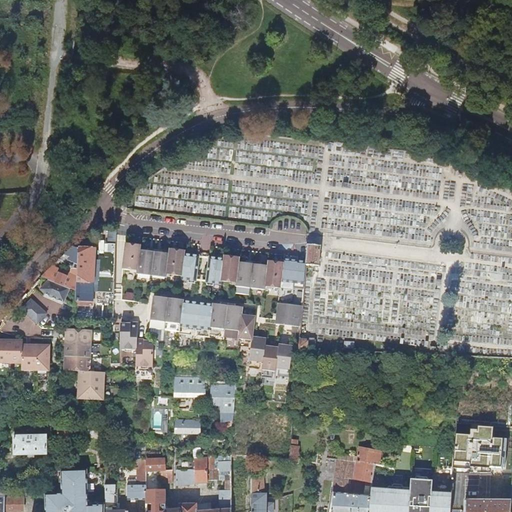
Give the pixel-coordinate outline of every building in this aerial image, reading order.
[(87,240),(81,240),(80,241),(78,272),(77,278),(77,291),(76,306),(94,306),(95,281),(94,281),(96,248),(87,248),(87,240)] [(78,272),(80,241),(64,256),(67,257),(68,255),(73,258),(73,261),(72,265),(73,265),(73,271),(78,272)] [(178,276),(180,250),(170,249),(170,254),(163,253),(163,251),(148,249),(148,251),(144,251),(141,250),(142,245),(131,244),(126,243),(123,269),(137,271),(137,274),(167,278),(168,275),(178,276)] [(309,244),(307,244),(307,246),(308,246),(308,249),(307,262),(306,265),(319,266),(321,246),(309,245),(309,244)] [(186,250),(180,250),(178,276),(182,276),(182,280),(197,281),(200,256),(190,254),(186,254),(186,250)] [(242,287),(244,263),(240,262),(240,257),(233,256),(225,255),(225,259),(218,258),(210,257),(207,283),(222,284),(222,281),(236,283),(236,286),(242,287)] [(305,284),(306,265),(307,262),(295,260),(284,259),(284,263),(277,262),(269,261),(269,266),(265,265),(262,265),(246,263),(244,263),(242,287),(265,290),(266,287),(280,288),(281,281),(305,284)] [(71,288),(77,291),(77,278),(75,277),(75,278),(51,269),(43,277),(51,280),(71,288)] [(65,303),(71,288),(51,280),(42,290),(46,294),(65,303)] [(175,323),(177,299),(176,299),(160,297),(153,296),(150,320),(175,323)] [(239,328),(241,307),(235,306),(220,304),(217,304),(213,304),(204,303),(191,302),(183,301),(183,300),(180,300),(177,299),(175,323),(180,324),(180,326),(210,330),(210,327),(240,331),(239,328)] [(47,314),(31,301),(22,311),(38,325),(47,314)] [(278,302),(276,323),(301,326),(302,310),(303,305),(278,302)] [(243,307),(241,307),(239,328),(240,331),(239,338),(252,340),(250,360),(263,362),(262,370),(276,371),(276,368),(290,370),(293,346),(286,345),(279,344),(279,347),(272,346),(266,345),(267,338),(259,337),(253,336),(256,316),(249,316),(242,315),(243,307)] [(137,350),(136,367),(153,367),(153,341),(148,341),(147,342),(145,342),(145,340),(138,339),(139,322),(131,322),(131,325),(128,325),(128,323),(122,323),(121,332),(121,333),(121,349),(137,350)] [(73,371),(75,330),(67,330),(65,371),(73,371)] [(92,331),(75,330),(73,371),(79,371),(78,400),(104,401),(105,373),(91,372),(92,331)] [(0,361),(23,363),(22,369),(50,371),(51,345),(23,344),(23,340),(0,338),(0,361)] [(299,349),(314,350),(315,340),(307,340),(307,341),(305,341),(305,339),(300,339),(299,349)] [(208,377),(175,377),(174,396),(205,397),(205,389),(208,389),(208,377)] [(234,405),(235,385),(211,384),(211,404),(221,405),(234,405)] [(294,411),(295,397),(270,396),(269,404),(280,405),(280,410),(294,411)] [(293,424),(293,413),(268,411),(268,422),(293,424)] [(200,422),(175,422),(175,433),(200,433),(200,422)] [(249,425),(233,424),(232,431),(239,432),(248,432),(249,425)] [(70,438),(71,426),(59,427),(59,438),(70,438)] [(47,435),(15,436),(15,455),(47,454),(47,435)] [(232,438),(232,446),(233,446),(233,453),(243,454),(244,447),(248,447),(248,439),(239,439),(232,438)] [(290,455),(291,445),(262,442),(261,452),(290,455)] [(0,444),(0,455),(12,455),(12,445),(0,444)] [(299,445),(291,445),(290,455),(289,459),(300,460),(301,445),(299,445)] [(377,464),(379,451),(360,448),(356,479),(373,483),(375,464),(377,464)] [(225,484),(231,484),(231,470),(231,455),(195,457),(195,468),(177,469),(177,484),(195,484),(195,481),(220,480),(219,469),(226,469),(225,484)] [(370,511),(373,489),(373,487),(369,486),(368,493),(367,495),(348,493),(349,478),(353,478),(355,460),(339,458),(332,511),(370,511)] [(173,482),(173,469),(165,469),(164,459),(145,460),(145,461),(146,471),(160,471),(161,490),(146,490),(146,499),(146,504),(153,504),(153,511),(146,511),(173,511),(173,509),(166,509),(166,490),(165,490),(165,482),(173,482)] [(132,461),(127,462),(127,469),(138,468),(138,484),(128,484),(128,499),(146,499),(146,490),(146,471),(145,461),(132,461)] [(105,511),(105,506),(88,507),(92,503),(88,500),(87,470),(68,471),(67,497),(67,511),(105,511)] [(67,511),(67,497),(68,471),(61,471),(62,494),(56,494),(46,494),(46,506),(46,511),(67,511)] [(467,473),(453,472),(453,482),(466,482),(467,473)] [(251,511),(266,511),(266,495),(264,495),(264,474),(251,474),(251,511)] [(450,511),(452,500),(452,493),(433,491),(433,479),(412,478),(411,488),(391,486),(387,489),(373,489),(370,511),(450,511)] [(452,500),(465,501),(466,500),(466,482),(453,482),(452,493),(452,500)] [(117,485),(106,485),(106,491),(106,493),(105,506),(105,511),(127,511),(128,511),(117,510),(117,485)] [(231,511),(231,491),(227,491),(227,487),(223,487),(223,491),(220,491),(220,509),(212,510),(197,511),(196,504),(180,504),(180,509),(173,509),(173,511),(231,511)] [(4,497),(5,511),(23,511),(23,497),(4,497)] [(510,511),(511,504),(511,501),(466,500),(465,501),(465,511),(510,511)]
